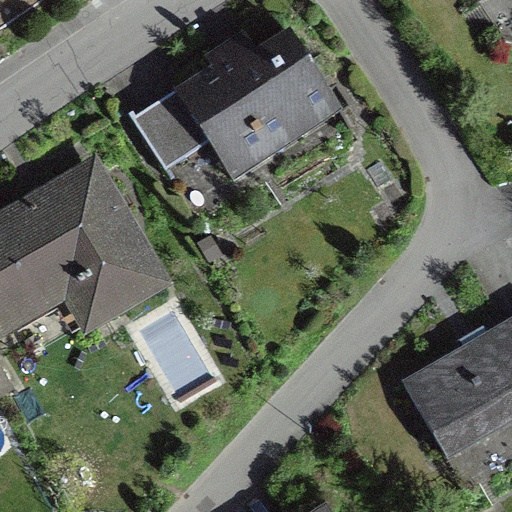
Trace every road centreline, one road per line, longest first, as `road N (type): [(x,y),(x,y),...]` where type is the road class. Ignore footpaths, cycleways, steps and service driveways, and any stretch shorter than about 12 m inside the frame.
road 1 (residential): [(354,0),(448,162),(458,204),(430,255),(201,511)]
road 2 (residential): [(162,0),(0,114)]
